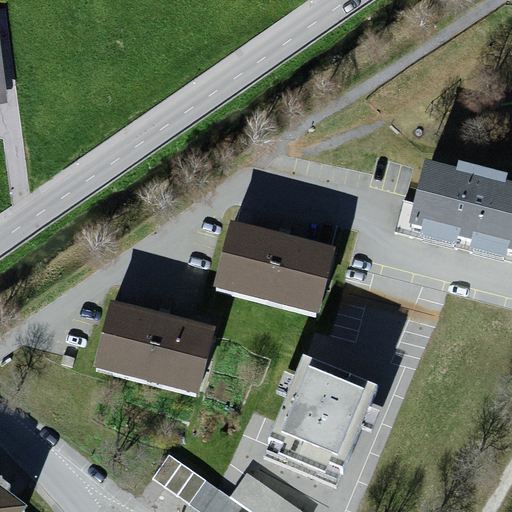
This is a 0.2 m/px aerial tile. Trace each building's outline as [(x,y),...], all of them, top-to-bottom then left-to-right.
[(511,196),(420,175),(406,232),(511,257),(511,196)] [(326,260),(229,237),(216,290),(313,313),(326,260)] [(424,241),(422,254),(455,258),(456,245),(424,241)] [(474,252),(471,265),(507,274),(510,261),(474,252)] [(209,337),(107,315),(93,377),(196,399),(209,337)] [(371,398),(303,370),(267,459),(335,487),(371,398)] [(205,511),(307,511),(248,472),(232,497),(189,468),(188,469),(180,463),(165,485),(205,511)]
